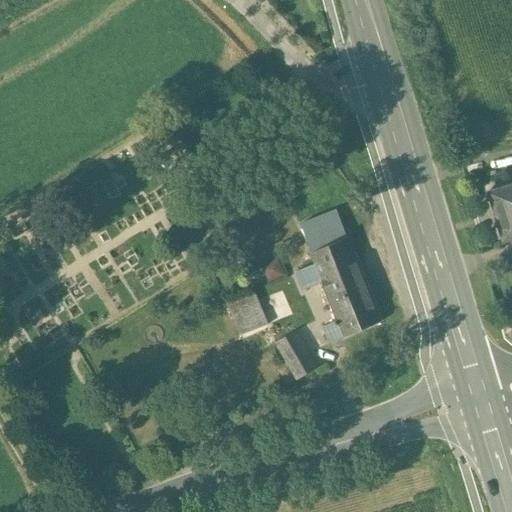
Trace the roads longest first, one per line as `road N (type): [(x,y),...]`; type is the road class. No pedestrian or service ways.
road 1 (tertiary): [(124,511),(477,402)]
road 2 (secondary): [(477,402),(411,175)]
road 3 (residential): [(383,76),(325,82),(234,0)]
